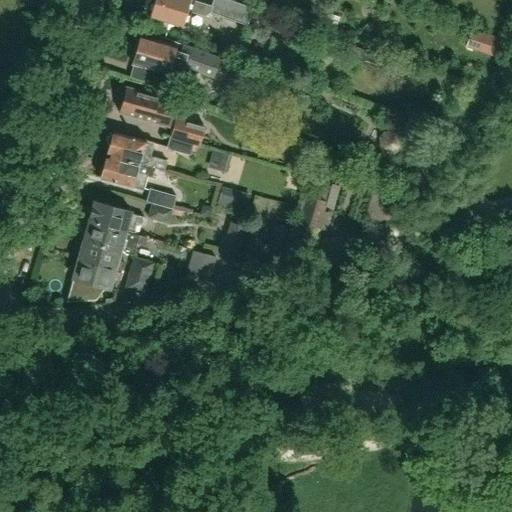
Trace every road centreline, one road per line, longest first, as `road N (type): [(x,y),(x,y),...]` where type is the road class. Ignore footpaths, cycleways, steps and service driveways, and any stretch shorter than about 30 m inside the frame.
road 1 (unclassified): [(0,305),(49,318),(107,311),(444,223)]
road 2 (residential): [(0,268),(84,0)]
